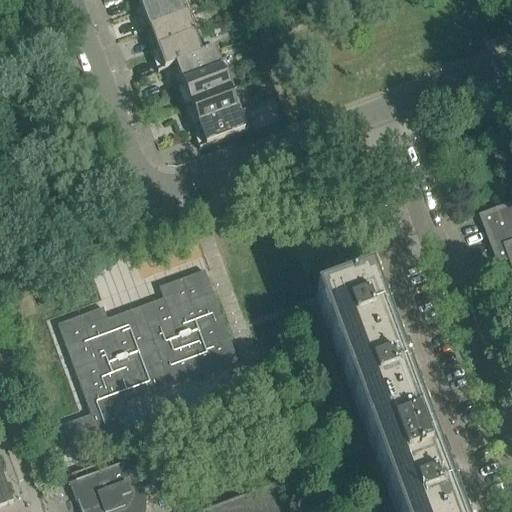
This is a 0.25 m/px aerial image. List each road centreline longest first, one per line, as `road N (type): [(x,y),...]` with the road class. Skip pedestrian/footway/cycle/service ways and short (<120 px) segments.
road 1 (residential): [(77,0),(145,192),(378,108)]
road 2 (residential): [(503,432),(378,108)]
road 3 (residential): [(378,108),(511,57)]
